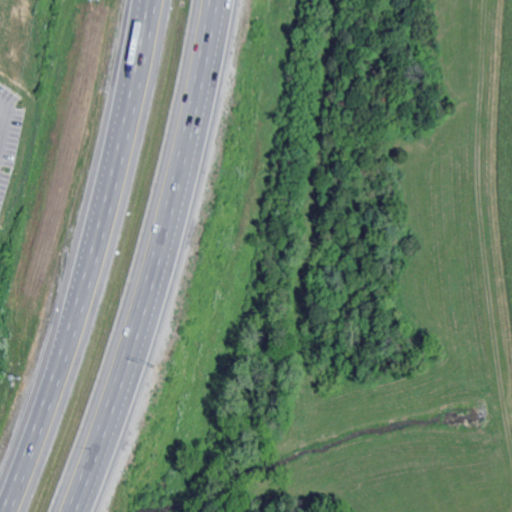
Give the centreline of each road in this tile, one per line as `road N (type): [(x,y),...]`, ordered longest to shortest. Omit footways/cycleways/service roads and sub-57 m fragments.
road 1 (motorway): [(150,0),(91,260),(4,511)]
road 2 (motorway): [(69,511),(159,247),(212,0)]
